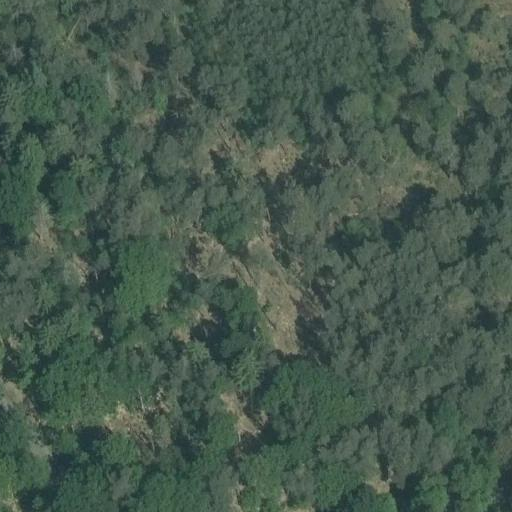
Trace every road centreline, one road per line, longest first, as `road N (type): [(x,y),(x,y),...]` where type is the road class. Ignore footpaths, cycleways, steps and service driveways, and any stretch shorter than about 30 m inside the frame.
road 1 (unclassified): [(511,495),(371,511)]
road 2 (unclassified): [(82,511),(0,415)]
